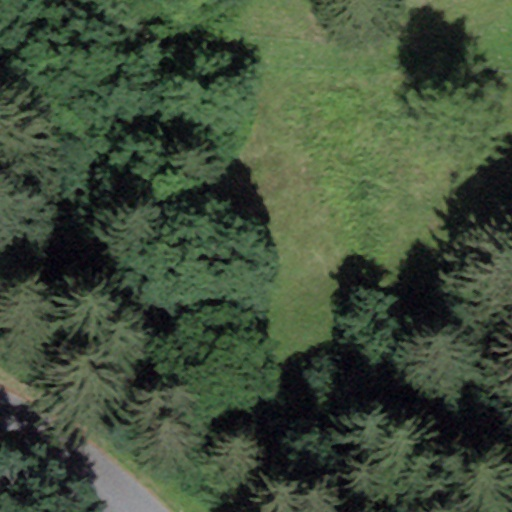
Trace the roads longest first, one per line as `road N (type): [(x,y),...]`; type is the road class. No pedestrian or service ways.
road 1 (track): [(511,47),(345,58),(151,34),(65,0)]
road 2 (unclassified): [(0,417),(74,454),(125,511)]
